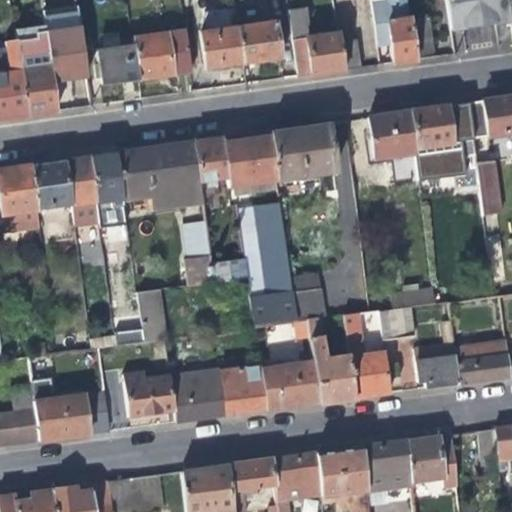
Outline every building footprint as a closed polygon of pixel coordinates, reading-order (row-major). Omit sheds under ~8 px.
[(404,0),(368,0),(376,45),(388,43),(384,18),(407,14),(404,0)] [(465,28),(480,26),(476,0),(444,0),(449,30),(465,28)] [(476,0),(480,26),(494,24),(507,22),(503,0),(476,0)] [(511,0),(503,0),(507,22),(508,27),(511,26),(511,0)] [(289,37),(308,35),(304,7),(285,10),(289,37)] [(384,18),(388,43),(391,64),(403,62),(414,61),(408,19),(407,14),(384,18)] [(426,16),(408,19),(414,61),(433,58),(426,16)] [(273,22),(236,27),(241,64),(263,61),(279,59),(273,22)] [(221,67),(241,64),(236,27),(199,32),(204,70),(221,67)] [(85,77),(78,28),(44,33),(45,37),(51,82),(69,80),(85,77)] [(131,38),(133,46),(137,79),(168,75),(189,72),(183,31),(131,38)] [(337,34),(308,38),(314,75),(322,74),(342,71),(338,43),(337,34)] [(308,35),(289,37),(295,77),(314,75),(308,38),(308,35)] [(51,82),(45,37),(15,42),(19,71),(25,116),(42,114),(55,112),(51,82)] [(358,41),(338,43),(342,71),(362,68),(358,41)] [(8,72),(19,71),(15,42),(4,43),(8,72)] [(119,82),(137,79),(133,46),(95,51),(100,85),(119,82)] [(19,71),(8,72),(0,73),(0,119),(8,119),(25,116),(19,71)] [(481,102),(486,136),(511,132),(511,97),(499,100),(481,102)] [(471,138),(486,136),(481,102),(466,104),(471,138)] [(466,104),(450,107),(455,142),(471,140),(471,138),(466,104)] [(448,143),(444,107),(434,109),(407,112),(413,153),(413,157),(432,154),(431,146),(448,143)] [(450,107),(444,107),(448,143),(455,142),(450,107)] [(372,159),(413,153),(407,112),(387,115),(366,118),(372,159)] [(298,128),(267,132),(274,181),(333,173),(325,124),(298,128)] [(274,181),(267,132),(243,136),(219,139),(227,188),(274,181)] [(475,164),(471,140),(455,142),(448,143),(431,146),(432,154),(413,157),(417,182),(462,176),(464,189),(478,187),(475,164)] [(199,201),(190,143),(153,148),(114,154),(119,193),(146,190),(149,208),(199,201)] [(120,197),(119,193),(114,154),(103,155),(88,157),(94,200),(120,197)] [(97,222),(94,200),(88,157),(76,159),(62,161),(69,204),(72,225),(97,222)] [(34,208),(69,204),(62,161),(46,163),(28,166),(34,208)] [(475,164),(478,187),(482,217),(499,214),(492,162),(475,164)] [(0,169),(0,226),(1,232),(37,226),(34,208),(28,166),(12,168),(0,169)] [(251,329),(288,324),(294,323),(288,280),(278,205),(251,209),(263,296),(247,298),(251,329)] [(180,212),(185,246),(205,243),(200,210),(200,209),(180,212)] [(185,287),(211,283),(205,243),(185,246),(187,261),(181,262),(185,287)] [(317,276),(288,280),(294,323),(306,321),(318,320),(323,319),(317,276)] [(155,290),(135,292),(142,343),(162,341),(155,290)] [(409,293),(411,308),(434,305),(432,290),(409,293)] [(445,304),(434,305),(411,308),(413,320),(447,316),(445,305),(445,304)] [(406,309),(377,313),(381,339),(410,336),(406,309)] [(347,354),(347,357),(362,354),(357,315),(342,317),(347,354)] [(323,357),(318,320),(306,321),(308,336),(311,361),(317,404),(339,401),(353,399),(347,357),(347,354),(323,357)] [(290,338),(308,336),(306,321),(294,323),(288,324),(290,338)] [(439,324),(442,346),(451,345),(448,323),(439,324)] [(90,350),(98,349),(115,347),(114,337),(89,340),(90,350)] [(503,342),(452,349),(453,357),(456,384),(485,381),(508,378),(503,342)] [(138,344),(122,346),(125,366),(141,364),(138,344)] [(30,358),(43,356),(42,345),(29,347),(30,358)] [(442,346),(427,348),(429,360),(453,357),(452,349),(451,345),(442,346)] [(126,371),(125,366),(122,346),(115,347),(98,349),(101,371),(101,374),(126,371)] [(442,386),(456,384),(453,357),(429,360),(427,348),(412,350),(416,383),(422,382),(423,389),(442,386)] [(383,352),(362,354),(347,357),(353,399),(374,396),(388,394),(383,352)] [(311,361),(257,368),(263,411),(294,407),(317,404),(311,361)] [(257,366),(213,372),(219,417),(243,413),(263,411),(257,368),(257,366)] [(219,417),(213,372),(167,378),(172,411),(173,423),(198,420),(219,417)] [(151,414),(172,411),(167,378),(167,376),(142,379),(141,373),(120,376),(125,418),(151,414)] [(32,401),(33,410),(37,442),(80,436),(109,432),(103,392),(32,401)] [(33,410),(0,414),(0,446),(14,445),(37,442),(33,410)] [(511,427),(494,430),(497,461),(511,459),(511,427)] [(482,476),(499,474),(497,461),(494,430),(477,432),(482,476)] [(435,439),(440,479),(442,490),(457,488),(450,437),(435,439)] [(440,479),(435,439),(421,441),(405,443),(410,483),(440,479)] [(360,448),(365,491),(380,489),(410,486),(410,483),(405,443),(385,445),(360,448)] [(320,497),(365,491),(360,448),(339,451),(315,454),(320,497)] [(299,481),(302,499),(320,497),(315,454),(295,456),(271,459),(274,485),(277,511),(287,511),(286,501),(284,483),(299,481)] [(256,482),(256,487),(274,485),(271,459),(252,462),(226,465),(228,486),(256,482)] [(511,472),(511,459),(497,461),(499,474),(511,472)] [(178,471),(183,511),(206,511),(218,511),(231,511),(228,486),(226,465),(208,467),(178,471)] [(131,511),(128,479),(107,482),(109,511),(131,511)] [(286,501),(302,499),(299,481),(284,483),(286,501)] [(74,486),(51,489),(53,511),(109,511),(107,482),(90,484),(91,490),(83,491),(75,492),(74,486)] [(256,482),(228,486),(231,511),(244,511),(242,493),(257,491),(256,487),(256,482)] [(21,500),(12,501),(13,511),(53,511),(51,489),(29,492),(30,498),(21,500)] [(380,489),(365,491),(367,506),(382,504),(380,489)] [(367,511),(367,506),(365,491),(320,497),(321,505),(337,503),(341,511),(349,510),(349,511),(367,511)] [(13,511),(12,501),(11,495),(0,496),(0,511),(13,511)]
